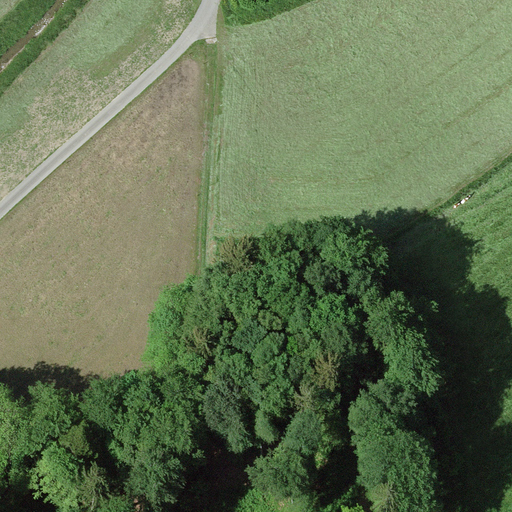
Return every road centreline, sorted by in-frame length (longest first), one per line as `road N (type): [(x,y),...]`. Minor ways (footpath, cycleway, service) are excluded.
road 1 (track): [(122,511),(193,374),(213,56),(204,14)]
road 2 (unclassified): [(0,209),(176,50),(210,0)]
